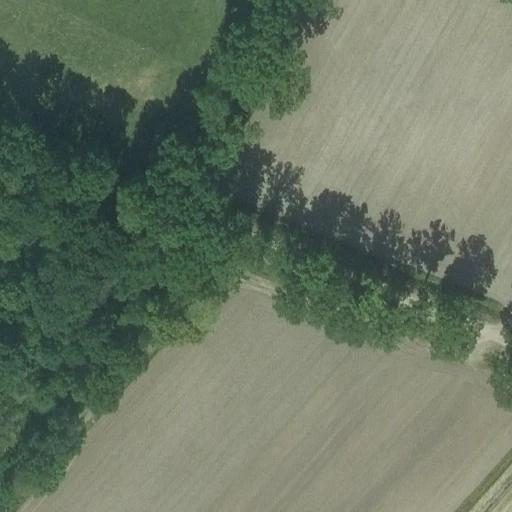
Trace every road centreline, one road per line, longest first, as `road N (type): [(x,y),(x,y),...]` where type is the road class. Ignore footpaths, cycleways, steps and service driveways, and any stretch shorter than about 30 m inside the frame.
road 1 (track): [(511,342),(0,135)]
road 2 (track): [(164,205),(281,0)]
